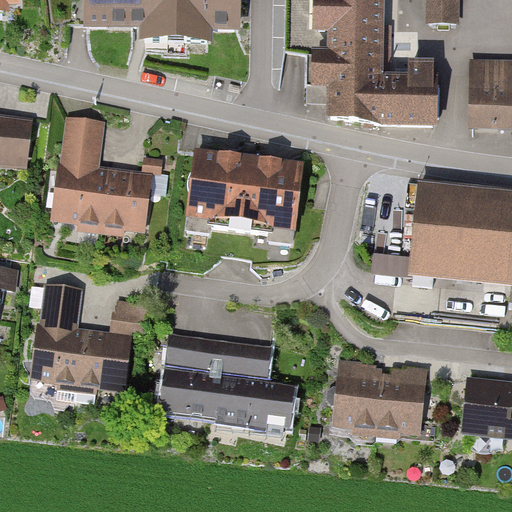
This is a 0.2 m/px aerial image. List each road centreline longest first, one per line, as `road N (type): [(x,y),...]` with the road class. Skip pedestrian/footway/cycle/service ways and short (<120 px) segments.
road 1 (residential): [(0,64),(360,143)]
road 2 (residential): [(315,283),(346,331),(371,346),(511,362)]
road 3 (residential): [(315,283),(261,298),(160,283)]
road 4 (residential): [(360,143),(511,168)]
road 5 (residential): [(360,143),(331,261),(315,283)]
